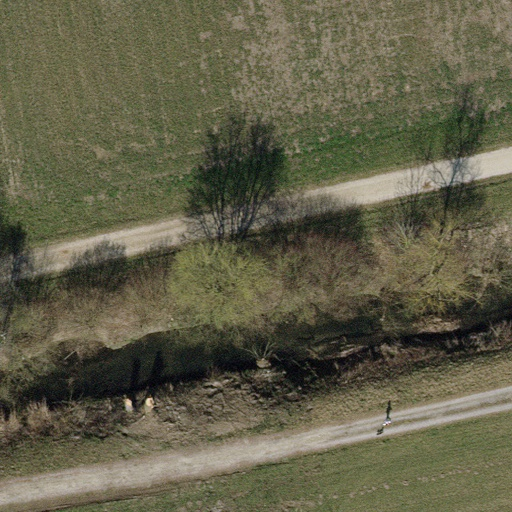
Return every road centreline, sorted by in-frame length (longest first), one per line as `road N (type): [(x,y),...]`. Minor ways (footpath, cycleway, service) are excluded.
road 1 (track): [(0,270),(511,161)]
road 2 (track): [(511,396),(0,494)]
